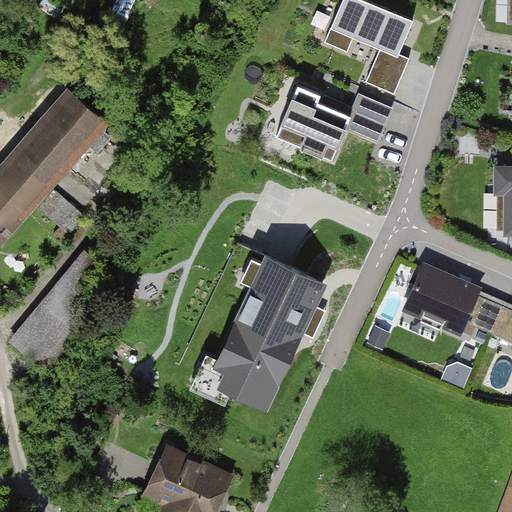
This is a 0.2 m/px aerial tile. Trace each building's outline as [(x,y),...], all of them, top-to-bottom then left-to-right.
[(400,48),(415,12),(387,0),(339,0),(331,20),(400,48)] [(382,43),(366,80),(395,92),(410,55),(382,43)] [(296,86),(275,136),(340,163),(360,112),(296,86)] [(0,244),(111,125),(71,88),(0,164),(0,244)] [(48,348),(115,273),(88,249),(12,336),(36,357),(46,346),(48,348)] [(480,281),(425,259),(405,308),(460,330),(480,281)] [(325,287),(266,261),(211,389),(270,414),(325,287)] [(217,511),(235,476),(168,444),(141,502),(161,511),(217,511)] [(511,511),(511,471),(498,511),(511,511)]
